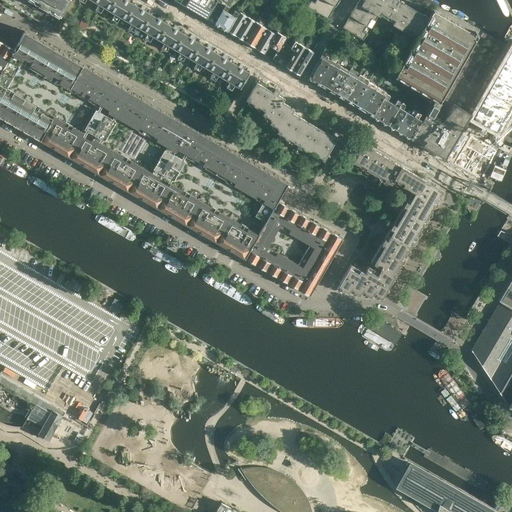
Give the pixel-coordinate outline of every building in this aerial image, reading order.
[(0,0),(53,30),(71,0),(0,0)] [(109,11),(116,0),(93,0),(93,1),(98,4),(95,10),(101,13),(104,8),(109,11)] [(126,21),(135,5),(126,0),(116,0),(109,11),(115,14),(111,20),(117,23),(121,18),(126,21)] [(217,0),(175,0),(207,18),(217,0)] [(214,23),(225,5),(228,1),(225,0),(217,0),(207,18),(214,23)] [(328,19),(335,6),(325,0),(315,0),(314,3),(311,0),(307,7),(328,19)] [(389,17),(398,0),(364,0),(366,1),(364,5),(358,2),(350,15),(367,25),(371,18),(375,20),(378,15),(379,16),(381,12),(389,17)] [(429,18),(415,10),(398,0),(389,17),(395,20),(392,24),(404,31),(406,28),(418,35),(429,18)] [(142,31),(151,15),(135,5),(126,21),(131,24),(128,29),(134,33),(137,28),(142,31)] [(228,31),(238,13),(235,11),(233,14),(226,10),(229,7),(225,5),(214,23),(228,31)] [(236,36),(249,14),(241,9),(238,13),(228,31),(236,36)] [(440,102),(477,36),(478,36),(477,35),(477,33),(475,32),(474,34),(433,10),(429,18),(418,35),(419,35),(416,40),(395,77),(431,98),(429,102),(432,104),(422,120),(414,134),(416,135),(414,138),(412,137),(411,139),(412,139),(412,140),(413,140),(420,144),(421,145),(421,144),(428,148),(428,149),(429,149),(436,153),(437,154),(444,158),(445,159),(445,158),(455,141),(465,124),(471,114),(470,113),(463,109),(462,109),(455,105),(454,104),(453,104),(453,105),(452,106),(448,113),(447,114),(448,114),(444,121),(437,117),(434,115),(441,103),(440,102)] [(244,41),(257,19),(249,14),(236,36),(244,41)] [(159,40),(168,25),(151,15),(142,31),(147,34),(144,39),(150,43),(153,37),(159,40)] [(363,32),(367,25),(350,15),(342,28),(363,40),(367,34),(363,32)] [(255,48),(269,26),(257,19),(244,41),(255,48)] [(175,50),(184,34),(168,25),(159,40),(164,43),(160,49),(167,52),(170,47),(175,50)] [(269,44),(277,31),(269,26),(255,48),(264,53),(269,44)] [(291,48),(295,41),(296,40),(278,29),(277,31),(269,44),(278,50),(273,58),(286,66),(295,51),(291,48)] [(191,60),(201,44),(184,34),(175,50),(180,53),(177,58),(183,62),(186,57),(191,60)] [(106,139),(132,94),(34,37),(24,56),(14,73),(2,93),(0,96),(0,116),(11,123),(21,128),(30,134),(40,140),(41,140),(50,145),(60,151),(69,156),(89,168),(106,139)] [(300,74),(313,51),(295,41),(291,48),(295,51),(286,66),(300,74)] [(208,69),(217,54),(201,44),(191,60),(196,63),(193,68),(199,72),(202,66),(208,69)] [(317,83),(330,61),(331,62),(335,54),(325,48),(309,76),(310,79),(317,83)] [(474,116),(474,118),(475,119),(476,121),(495,131),(496,131),(498,132),(500,131),(501,129),(511,109),(511,48),(475,114),(474,116)] [(224,79),(233,64),(217,54),(208,69),(213,73),(210,78),(216,82),(219,76),(224,79)] [(326,89),(339,67),(331,62),(330,61),(317,83),(326,89)] [(245,81),(250,74),(233,64),(224,79),(229,82),(226,88),(232,91),(235,86),(241,89),(245,81)] [(335,94),(348,72),(339,67),(326,89),(335,94)] [(345,100),(358,78),(348,72),(335,94),(345,100)] [(354,105),(367,83),(358,78),(345,100),(354,105)] [(283,102),(285,99),(278,95),(280,91),(259,79),(246,100),(264,111),(262,115),(272,120),(283,102)] [(363,111),(376,88),(367,83),(354,105),(363,111)] [(372,116),(385,94),(376,88),(363,111),(372,116)] [(380,120),(391,102),(387,100),(389,95),(386,93),(385,94),(372,116),(380,120)] [(188,200),(178,194),(181,189),(171,183),(170,186),(160,180),(158,183),(148,177),(152,172),(140,165),(131,160),(134,155),(146,134),(155,139),(167,146),(170,140),(180,146),(178,149),(188,154),(186,157),(196,163),(199,157),(209,163),(206,168),(225,179),(229,174),(238,180),(235,185),(245,191),(255,196),(258,191),(267,196),(257,214),(267,219),(262,227),(273,233),(277,226),(310,245),(306,252),(327,264),(342,239),(342,238),(277,201),(281,195),(288,184),(168,114),(142,99),(128,123),(138,129),(133,138),(128,135),(127,138),(131,141),(129,144),(130,144),(126,150),(123,155),(113,149),(99,174),(110,180),(116,184),(127,190),(128,190),(127,190),(128,191),(157,207),(158,208),(158,207),(186,224),(187,225),(187,224),(215,241),(216,241),(244,257),(244,258),(245,258),(309,295),(309,294),(310,295),(324,269),(303,257),(299,264),(266,245),(271,237),(260,231),(259,234),(249,228),(246,234),(236,228),(239,222),(220,211),(217,217),(207,211),(210,206),(191,194),(188,200)] [(388,125),(401,102),(397,100),(395,104),(391,102),(380,120),(388,125)] [(286,138),(299,116),(293,113),(295,109),(283,102),(272,120),(270,124),(279,129),(277,133),(286,138)] [(396,130),(406,111),(403,109),(405,104),(401,102),(388,125),(396,130)] [(403,134),(417,111),(413,109),(410,113),(406,111),(396,130),(403,134)] [(414,134),(422,120),(418,118),(421,114),(417,111),(403,134),(411,139),(412,137),(414,138),(416,135),(414,134)] [(305,149),(318,128),(299,116),(286,138),(305,149)] [(324,160),(337,139),(318,128),(305,149),(324,160)] [(470,135),(454,164),(482,180),(497,151),(470,135)] [(99,174),(113,149),(103,144),(100,149),(90,144),(79,162),(98,173),(99,174)] [(372,174),(383,156),(364,145),(353,163),(372,174)] [(174,179),(184,161),(165,149),(154,167),(154,168),(173,180),(174,179)] [(0,166),(22,179),(23,180),(24,180),(25,179),(26,179),(27,178),(28,177),(28,176),(28,175),(28,174),(28,173),(27,173),(27,172),(26,171),(0,155),(0,166)] [(391,185),(394,181),(402,167),(383,156),(372,174),(391,185)] [(421,228),(443,191),(402,167),(394,181),(412,191),(398,215),(421,228)] [(31,182),(31,183),(34,186),(66,205),(67,206),(68,206),(69,206),(70,205),(71,204),(72,204),(72,203),(72,202),(73,202),(73,201),(72,200),(72,199),(72,198),(71,198),(71,197),(38,178),(34,177),(33,177),(32,178),(31,179),(31,180),(31,181),(31,182)] [(97,217),(97,218),(131,242),(132,242),(133,242),(133,241),(134,241),(135,240),(136,239),(136,238),(136,237),(136,236),(136,235),(102,211),(101,211),(100,211),(99,212),(98,212),(98,213),(97,213),(97,214),(97,215),(97,216),(97,217)] [(399,266),(415,238),(421,228),(398,215),(376,252),(399,266)] [(142,247),(142,248),(177,271),(179,271),(180,271),(182,271),(183,271),(185,271),(186,271),(186,270),(186,269),(186,268),(185,267),(185,266),(184,265),(183,264),(183,263),(182,262),(146,243),(145,243),(144,243),(143,243),(143,244),(142,244),(142,245),(142,246),(142,247)] [(388,289),(396,275),(394,275),(399,266),(376,252),(365,272),(351,264),(338,288),(348,294),(350,290),(359,295),(361,292),(371,297),(373,294),(382,299),(386,292),(387,292),(388,292),(388,291),(389,291),(389,290),(389,289),(388,289)] [(205,282),(206,283),(244,305),(245,306),(246,306),(247,306),(248,306),(249,306),(251,306),(252,306),(253,305),(254,305),(254,304),(254,303),(253,302),(253,301),(253,300),(252,299),(252,298),(251,298),(250,297),(211,275),(211,274),(210,274),(209,274),(208,274),(207,274),(206,275),(205,276),(204,277),(204,278),(204,279),(204,280),(204,281),(205,281),(205,282)] [(120,303),(100,291),(94,302),(113,314),(120,303)] [(509,407),(511,401),(511,309),(500,303),(472,351),(473,352),(490,378),(491,379),(508,405),(509,406),(509,407)] [(256,310),(257,311),(269,319),(280,325),(281,325),(282,325),(283,325),(284,325),(284,324),(285,324),(285,323),(285,322),(285,321),(285,320),(284,320),(273,312),(260,305),(259,305),(258,305),(257,306),(256,307),(256,308),(256,309),(256,310)] [(369,327),(396,343),(402,333),(375,317),(369,327)] [(295,327),(296,327),(300,328),(304,328),(309,329),(313,329),(318,329),(322,329),(327,329),(331,329),(336,329),(337,328),(338,328),(339,328),(340,327),(341,326),(342,326),(343,325),(343,324),(343,323),(342,322),(341,321),(340,321),(340,320),(339,320),(338,319),(337,319),(336,319),(322,318),(315,318),(309,318),(295,319),(294,319),(293,320),(292,320),(292,321),(291,321),(291,322),(291,323),(291,324),(292,325),(292,326),(293,326),(293,327),(294,327),(295,327)] [(451,376),(451,377),(472,409),(472,410),(473,411),(474,411),(475,412),(476,412),(477,413),(478,413),(479,413),(480,413),(480,412),(481,411),(481,410),(481,409),(481,408),(481,407),(481,406),(480,405),(460,372),(459,371),(458,370),(457,370),(456,370),(455,370),(454,370),(453,371),(452,372),(452,373),(451,373),(451,374),(451,375),(451,376)] [(64,413),(0,375),(0,384),(35,405),(29,415),(28,418),(42,426),(52,410),(63,416),(65,413),(64,413)] [(452,394),(472,424),(473,424),(474,424),(474,425),(475,424),(476,424),(477,424),(477,423),(478,423),(478,422),(478,421),(478,420),(459,390),(458,389),(457,388),(456,388),(455,388),(454,388),(453,389),(452,389),(452,390),(452,391),(452,392),(452,393),(452,394)] [(53,433),(58,424),(63,416),(52,410),(42,426),(38,434),(48,439),(52,432),(53,433)] [(498,443),(511,451),(511,443),(502,438),(501,437),(500,437),(499,437),(498,437),(497,437),(496,437),(495,437),(495,438),(495,439),(495,440),(496,441),(496,442),(497,442),(498,443)] [(491,511),(471,500),(412,466),(407,473),(407,474),(405,478),(404,478),(404,479),(400,486),(436,506),(434,511),(499,511),(493,508),(491,511)] [(294,487),(292,486),(293,485),(291,483),(289,482),(287,481),(285,479),(285,480),(282,478),(278,477),(275,475),(272,474),(270,474),(268,473),(264,473),(260,472),(258,472),(254,472),(251,472),(248,473),(245,474),(248,477),(251,482),(254,485),(257,488),(262,493),(274,504),(284,511),(286,511),(307,511),(306,508),(306,507),(305,505),(304,502),(302,499),(301,497),(300,495),(299,493),(297,491),(295,489),(294,487)] [(237,511),(221,503),(215,511),(237,511)]
